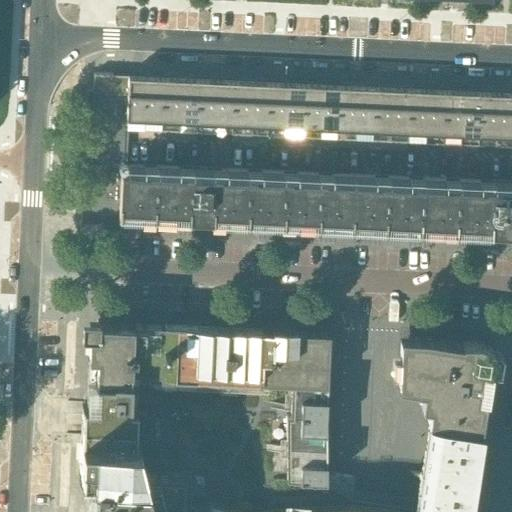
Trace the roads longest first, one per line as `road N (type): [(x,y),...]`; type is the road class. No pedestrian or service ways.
road 1 (residential): [(511,285),(27,266)]
road 2 (residential): [(49,46),(79,35),(511,54)]
road 3 (residential): [(17,511),(27,266)]
